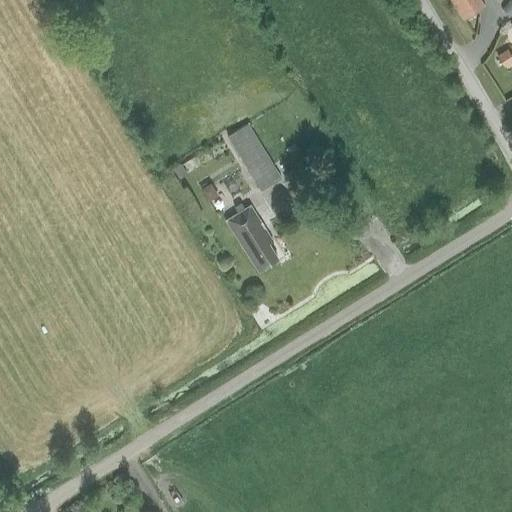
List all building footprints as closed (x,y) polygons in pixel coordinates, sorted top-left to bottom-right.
[(479,0),(470,0),(456,9),(462,19),(483,6),(479,0)] [(511,58),(508,52),(498,58),(504,67),(511,61),(511,58)] [(260,190),(281,178),(248,123),(227,135),(260,190)] [(178,179),(187,174),(181,164),(172,169),(178,179)] [(216,196),(209,184),(199,190),(206,202),(216,196)] [(257,270),(276,258),(268,244),(272,242),(250,205),(225,220),(250,260),(251,260),(257,270)]
